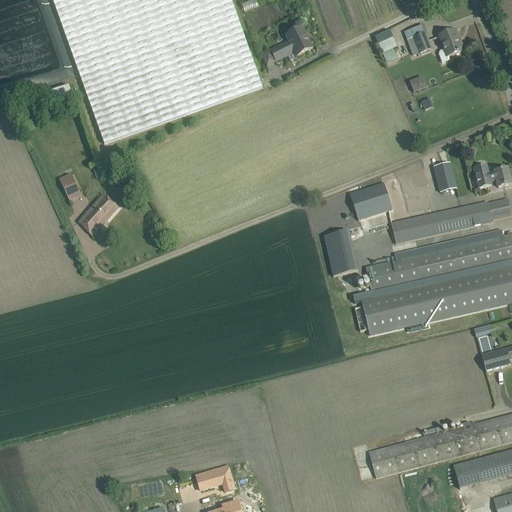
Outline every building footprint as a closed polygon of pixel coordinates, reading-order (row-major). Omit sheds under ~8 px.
[(52,0),(104,145),(263,89),(231,0),(52,0)] [(302,29),(293,33),(286,36),(290,43),(283,47),(282,46),(271,52),(276,62),(288,56),(287,55),(294,51),(297,58),(312,50),(302,29)] [(456,31),(447,35),(440,37),(445,50),(442,51),(441,52),(439,53),(439,55),(439,57),(442,64),(449,61),(449,62),(448,58),(464,52),(456,31)] [(426,34),(413,39),(407,41),(413,57),(432,50),(426,34)] [(397,59),(393,50),(396,48),(392,38),(377,45),(386,64),(397,59)] [(48,106),(71,101),(68,88),(45,92),(48,106)] [(457,189),(450,164),(433,169),(440,194),(457,189)] [(494,173),(495,174),(489,175),(487,167),(474,170),(478,190),(492,187),(491,183),(496,182),(498,189),(511,185),(508,170),(494,173)] [(388,212),(391,225),(397,224),(394,210),(429,199),(421,172),(350,195),(359,222),(388,212)] [(59,180),(70,202),(81,197),(70,174),(59,180)] [(119,209),(111,202),(103,195),(79,223),(93,238),(119,209)] [(488,203),(397,224),(391,225),(396,245),(492,223),(492,222),(511,217),(508,201),(488,205),(488,203)] [(421,283),(511,262),(511,233),(507,234),(508,237),(503,238),(502,231),(394,255),(396,263),(366,269),(367,273),(371,290),(372,294),(421,283)] [(358,272),(349,232),(324,238),(333,278),(358,272)] [(355,304),(362,302),(511,267),(511,262),(421,283),(372,294),(360,296),(353,298),(355,303),(355,304)] [(511,267),(362,302),(363,308),(368,331),(369,336),(430,321),(511,302),(511,267)] [(475,338),(492,334),(490,326),(473,331),(475,338)] [(511,360),(511,348),(482,357),(486,372),(510,366),(509,361),(511,360)] [(441,435),(369,454),(375,477),(376,479),(376,480),(395,475),(399,473),(451,460),(511,443),(511,415),(470,427),(469,423),(459,426),(460,429),(441,435)] [(424,439),(441,435),(439,429),(423,433),(424,439)] [(511,450),(452,464),(457,488),(511,476),(511,450)] [(228,467),(196,477),(201,492),(223,486),(225,494),(235,491),(228,467)] [(118,488),(120,501),(140,497),(138,484),(118,488)] [(511,511),(511,495),(493,500),(496,511),(511,511)] [(240,511),(238,503),(223,508),(224,511),(223,511),(240,511)]
